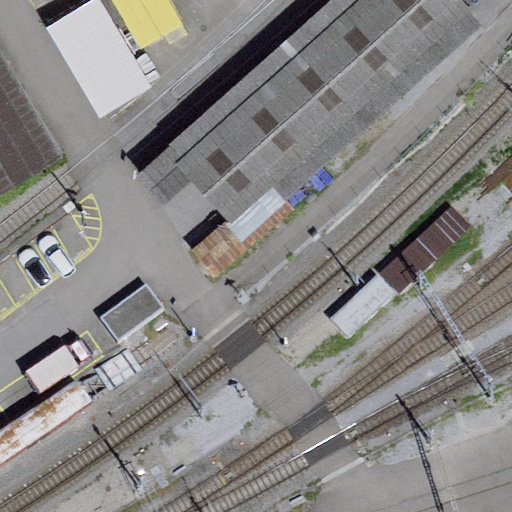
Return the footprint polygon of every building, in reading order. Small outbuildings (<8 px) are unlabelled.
[(114,0),(80,0),(54,11),(97,108),(151,84),(114,0)] [(177,0),(115,0),(138,45),(188,21),(177,0)] [(479,34),(447,0),(332,0),(135,181),(218,271),(479,34)] [(0,40),(0,188),(63,152),(0,40)] [(451,211),(379,281),(396,299),(401,303),(473,234),(451,211)] [(396,299),(379,281),(333,323),(350,342),(396,299)] [(148,285),(102,318),(119,341),(164,308),(148,285)]
